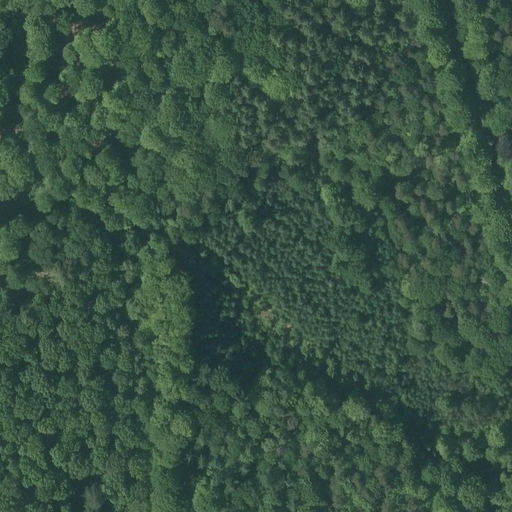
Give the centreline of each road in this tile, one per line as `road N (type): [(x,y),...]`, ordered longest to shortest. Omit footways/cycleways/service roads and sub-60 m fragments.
road 1 (track): [(129,200),(151,226),(175,350),(154,432),(155,511)]
road 2 (secondary): [(511,204),(449,0)]
road 3 (track): [(129,200),(113,0)]
